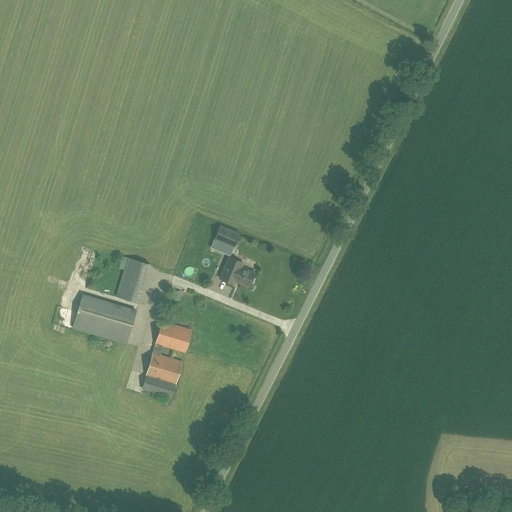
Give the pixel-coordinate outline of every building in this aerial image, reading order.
[(239,234),(220,226),(215,239),(233,247),(239,234)] [(139,303),(150,265),(127,257),(116,296),(139,303)] [(234,284),(236,281),(241,283),(240,284),(249,287),(255,273),(241,267),(243,263),(229,257),(220,278),(234,284)] [(127,345),(137,310),(83,294),(72,328),(127,345)] [(163,346),(185,353),(192,331),(162,322),(153,352),(160,354),(163,346)] [(171,398),(175,384),(182,362),(172,359),(173,358),(152,353),(146,375),(142,389),(161,395),(171,398)]
